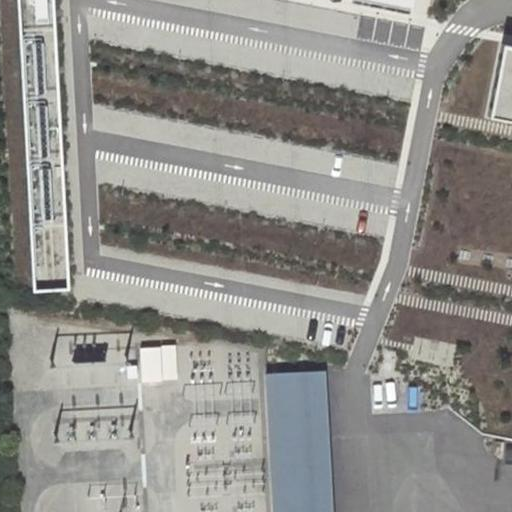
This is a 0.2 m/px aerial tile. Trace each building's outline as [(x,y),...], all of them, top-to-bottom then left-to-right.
[(511,48),(505,47),(492,119),(511,122),(511,48)] [(29,291),(65,288),(60,221),(24,224),(29,291)] [(176,378),(175,345),(161,346),(163,378),(176,378)] [(161,346),(139,347),(141,381),(163,380),(163,378),(161,346)] [(323,394),(321,371),(265,375),(266,397),(323,394)] [(329,511),(323,394),(266,397),(272,511),(329,511)]
